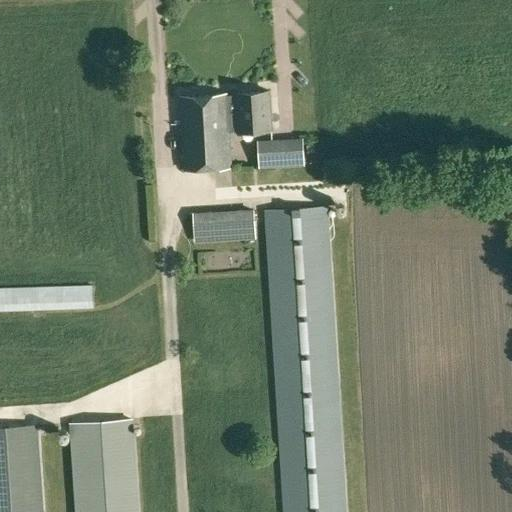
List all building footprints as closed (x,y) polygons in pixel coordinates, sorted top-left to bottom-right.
[(235,93),(227,93),(228,130),(229,130),(272,127),(269,89),(235,91),(235,93)] [(226,91),(180,94),(185,167),(231,165),(229,130),(228,130),(227,93),(226,93),(226,91)] [(297,141),(278,142),(258,143),(260,165),(299,162),(297,141)] [(265,208),(278,424),(283,511),(347,511),(341,420),(336,338),(328,203),(265,208)] [(255,236),(253,208),(193,211),(195,239),(255,236)] [(0,308),(94,305),(93,283),(0,285),(0,308)] [(138,511),(132,415),(70,420),(76,511),(138,511)] [(43,511),(37,422),(0,424),(0,511),(43,511)]
